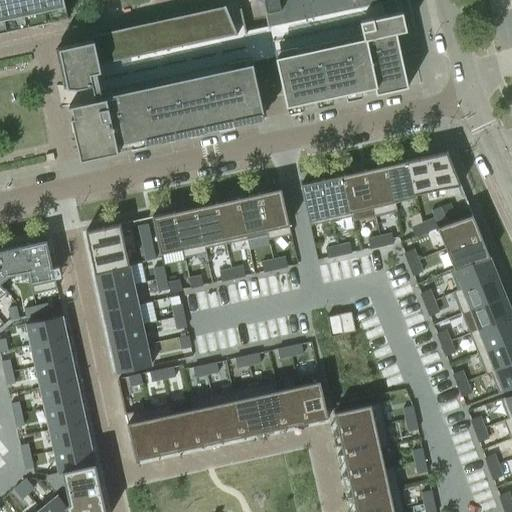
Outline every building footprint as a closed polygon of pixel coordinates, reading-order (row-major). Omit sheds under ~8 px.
[(21,0),(0,0),(7,32),(28,28),(21,0)] [(42,0),(21,0),(28,28),(48,23),(42,0)] [(42,0),(48,23),(68,19),(63,0),(42,0)] [(261,0),(261,1),(263,1),(272,41),(274,41),(287,104),(374,86),(376,93),(408,86),(397,32),(407,29),(400,0),(261,0)] [(92,40),(57,48),(81,159),(119,150),(117,143),(263,111),(240,6),(239,6),(238,3),(91,35),(92,40)] [(447,152),(427,156),(435,193),(461,187),(447,152)] [(55,160),(53,153),(45,155),(46,160),(46,161),(55,160)] [(427,156),(407,161),(415,197),(435,193),(427,156)] [(405,161),(385,166),(393,203),(413,199),(405,161)] [(385,166),(364,170),(372,208),(393,203),(385,166)] [(364,170),(343,175),(351,213),(372,208),(364,170)] [(343,175),(321,180),(330,218),(351,213),(343,175)] [(321,180),(299,185),(308,222),(330,218),(321,180)] [(281,188),(259,193),(267,230),(289,225),(281,188)] [(259,193),(238,198),(246,235),(267,230),(259,193)] [(238,198),(217,202),(225,239),(246,235),(238,198)] [(217,202),(196,207),(204,244),(225,239),(217,202)] [(449,205),(440,208),(444,220),(454,216),(449,205)] [(196,207),(174,212),(182,248),(204,244),(196,207)] [(440,208),(431,212),(434,220),(435,223),(444,220),(440,208)] [(174,212),(152,217),(160,253),(182,248),(174,212)] [(472,215),(437,229),(446,250),(481,236),(472,215)] [(434,220),(423,224),(426,233),(437,229),(435,223),(434,220)] [(120,224),(86,231),(90,252),(95,272),(129,264),(125,244),(120,224)] [(148,224),(138,226),(140,238),(150,235),(148,224)] [(423,224),(411,229),(415,238),(426,233),(423,224)] [(391,233),(380,236),(382,246),(393,243),(391,233)] [(150,235),(140,238),(143,249),(153,247),(150,235)] [(380,236),(368,239),(370,248),(382,246),(380,236)] [(481,236),(446,250),(454,270),(489,256),(481,236)] [(46,239),(23,245),(29,271),(32,284),(55,279),(46,239)] [(349,243),(337,245),(340,255),(351,252),(349,243)] [(0,249),(0,280),(1,282),(9,275),(29,271),(23,245),(0,249)] [(337,245),(326,248),(328,258),(340,255),(337,245)] [(153,247),(143,249),(146,261),(155,259),(153,247)] [(414,250),(404,254),(409,265),(418,261),(414,250)] [(489,256),(454,270),(462,290),(497,276),(489,256)] [(285,257),(273,259),(275,269),(287,266),(285,257)] [(273,259),(262,262),(264,272),(275,269),(273,259)] [(418,261),(409,265),(413,276),(423,272),(418,261)] [(129,264),(95,272),(99,292),(134,284),(129,264)] [(163,266),(153,268),(156,280),(166,277),(163,266)] [(243,266),(231,269),(233,278),(245,276),(243,266)] [(231,269),(219,271),(222,281),(233,278),(231,269)] [(196,274),(189,276),(191,288),(198,286),(196,274)] [(189,276),(182,277),(184,289),(191,288),(189,276)] [(497,276),(462,290),(470,310),(505,296),(497,276)] [(166,277),(156,280),(158,291),(168,289),(166,277)] [(134,284),(99,292),(103,312),(138,304),(134,284)] [(430,290),(420,294),(425,305),(434,301),(430,290)] [(511,313),(505,296),(470,310),(478,330),(511,316),(511,313)] [(434,301),(425,305),(429,316),(439,312),(434,301)] [(47,302),(36,304),(38,314),(50,311),(47,302)] [(138,304),(103,312),(108,332),(142,324),(156,321),(152,302),(138,305),(138,304)] [(36,304),(24,307),(27,316),(38,314),(36,304)] [(181,304),(171,306),(174,317),(184,315),(181,304)] [(16,306),(7,309),(9,320),(19,318),(16,306)] [(351,312),(339,315),(343,333),(355,331),(354,329),(351,312)] [(63,314),(26,323),(31,345),(68,337),(63,314)] [(184,315),(174,317),(177,329),(186,327),(184,315)] [(339,315),(327,317),(331,336),(343,333),(339,315)] [(511,316),(478,330),(486,350),(511,339),(511,316)] [(142,324),(108,332),(112,352),(149,344),(145,324),(142,324)] [(446,330),(437,334),(441,345),(450,341),(446,330)] [(188,335),(178,337),(181,349),(191,347),(188,335)] [(68,337),(31,345),(36,366),(72,358),(68,337)] [(7,338),(0,339),(0,351),(9,349),(7,338)] [(511,339),(486,350),(494,370),(511,363),(511,339)] [(450,341),(441,345),(446,356),(455,353),(450,341)] [(149,344),(112,352),(117,373),(154,365),(149,344)] [(301,344),(289,346),(291,356),(303,353),(301,344)] [(289,346),(277,349),(280,359),(291,356),(289,346)] [(259,353),(247,355),(249,365),(261,363),(259,353)] [(247,355),(235,358),(237,368),(249,365),(247,355)] [(72,358),(36,366),(40,387),(77,379),(72,358)] [(11,359),(1,361),(4,373),(14,371),(11,359)] [(216,362),(205,365),(207,374),(219,372),(216,362)] [(511,363),(494,370),(503,391),(511,387),(511,363)] [(205,365),(193,367),(195,377),(207,374),(205,365)] [(173,367),(161,369),(164,379),(175,376),(173,367)] [(161,369),(150,372),(152,382),(164,379),(161,369)] [(462,370),(453,374),(457,385),(467,381),(462,370)] [(14,371),(4,373),(6,384),(16,382),(14,371)] [(140,374),(129,376),(131,386),(143,384),(140,374)] [(77,379),(40,387),(45,408),(81,400),(77,379)] [(320,380),(298,385),(306,422),(328,417),(320,380)] [(467,381),(457,385),(462,396),(471,393),(467,381)] [(298,385),(277,390),(285,427),(306,422),(298,385)] [(277,390),(255,395),(264,431),(285,427),(277,390)] [(255,395),(234,399),(242,436),(264,431),(255,395)] [(234,399),(213,404),(221,441),(242,436),(234,399)] [(81,400),(45,408),(49,429),(86,421),(81,400)] [(20,401),(11,403),(13,415),(23,413),(20,401)] [(213,404),(192,408),(200,445),(221,441),(213,404)] [(371,404),(334,412),(339,434),(376,426),(371,404)] [(412,406),(403,408),(405,420),(415,417),(412,406)] [(192,408),(171,413),(179,450),(200,445),(192,408)] [(23,413),(13,415),(16,426),(25,424),(23,413)] [(171,413),(150,418),(158,454),(179,450),(171,413)] [(480,416),(471,420),(475,431),(484,428),(480,416)] [(415,417),(405,420),(408,431),(417,429),(415,417)] [(150,418),(128,423),(136,459),(158,454),(150,418)] [(86,421),(49,429),(54,450),(91,442),(86,421)] [(376,426),(339,434),(344,455),(380,447),(376,426)] [(484,428),(475,431),(479,442),(488,439),(484,428)] [(91,442),(54,450),(59,472),(63,471),(96,464),(91,442)] [(30,443),(20,446),(22,457),(32,455),(30,443)] [(380,447),(344,455),(348,476),(385,468),(380,447)] [(422,448),(412,450),(414,462),(424,460),(422,448)] [(32,455),(22,457),(25,469),(35,466),(32,455)] [(494,455),(485,458),(489,469),(498,466),(494,455)] [(424,460),(414,462),(417,473),(427,471),(424,460)] [(106,511),(96,464),(63,471),(69,502),(66,505),(71,511),(106,511)] [(498,466),(489,469),(493,481),(503,477),(498,466)] [(385,468),(348,476),(353,497),(390,489),(385,468)] [(47,475),(46,481),(57,495),(66,505),(69,502),(63,471),(59,472),(47,475)] [(25,480),(19,484),(27,494),(32,489),(25,480)] [(19,484),(14,489),(21,498),(27,494),(19,484)] [(390,489),(353,497),(356,511),(387,511),(394,510),(390,489)] [(431,490),(421,492),(424,504),(433,502),(431,490)] [(511,502),(508,493),(499,496),(503,508),(511,504),(511,502)] [(57,495),(40,509),(41,511),(71,511),(66,505),(57,495)] [(435,511),(433,502),(424,504),(425,511),(435,511)]
